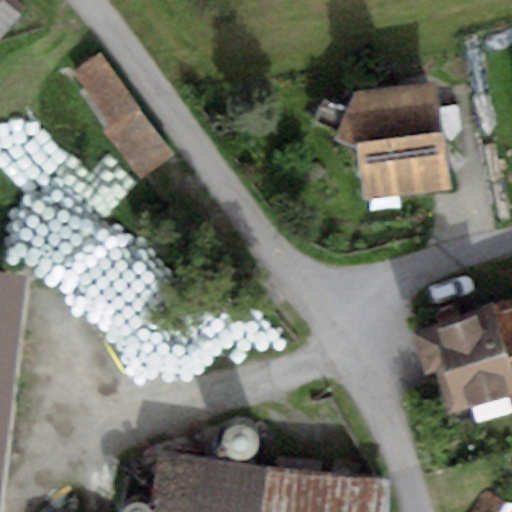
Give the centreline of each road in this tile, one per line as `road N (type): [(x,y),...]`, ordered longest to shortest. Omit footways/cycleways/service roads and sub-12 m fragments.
road 1 (residential): [(320,303),(89,0)]
road 2 (residential): [(417,511),(383,417),(320,303)]
road 3 (residential): [(320,303),(350,287),(511,248)]
